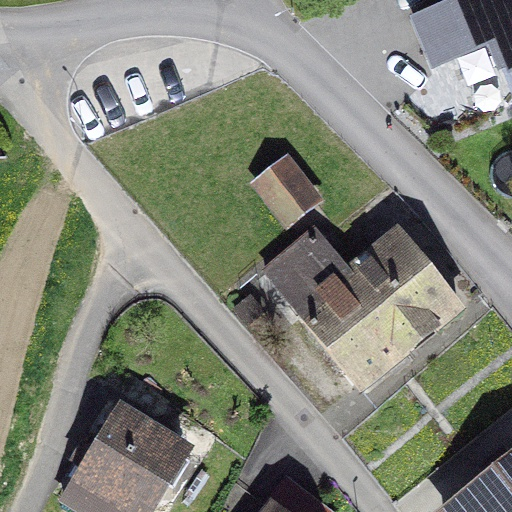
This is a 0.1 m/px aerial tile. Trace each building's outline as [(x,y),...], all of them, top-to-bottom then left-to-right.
[(511,0),(472,0),(413,24),(427,60),(485,36),(501,75),(511,70),(511,0)] [(281,164),(252,186),(283,226),(312,204),(281,164)] [(312,236),(262,277),(352,387),(454,306),(401,241),(349,283),(312,236)] [(141,511),(179,453),(117,414),(91,456),(79,449),(70,464),(81,471),(61,504),(72,511),(141,511)] [(511,511),(511,459),(446,511),(511,511)] [(320,511),(281,481),(260,508),(264,511),(320,511)]
